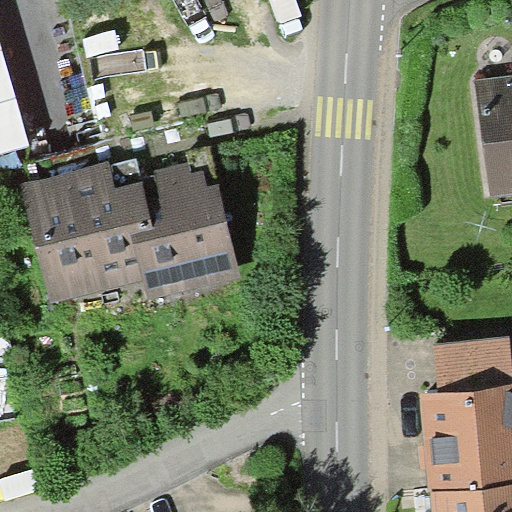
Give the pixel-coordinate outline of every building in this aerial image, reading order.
[(0,45),(0,148),(29,140),(0,45)] [(511,85),(474,90),(488,190),(511,186),(511,85)] [(130,191),(125,171),(30,194),(52,288),(175,259),(180,278),(224,268),(212,216),(220,214),(204,149),(184,154),(190,176),(130,191)] [(424,394),(433,491),(511,484),(511,386),(507,387),(503,342),(433,348),(433,350),(443,349),(447,392),(424,394)] [(511,511),(511,484),(433,491),(434,511),(511,511)]
